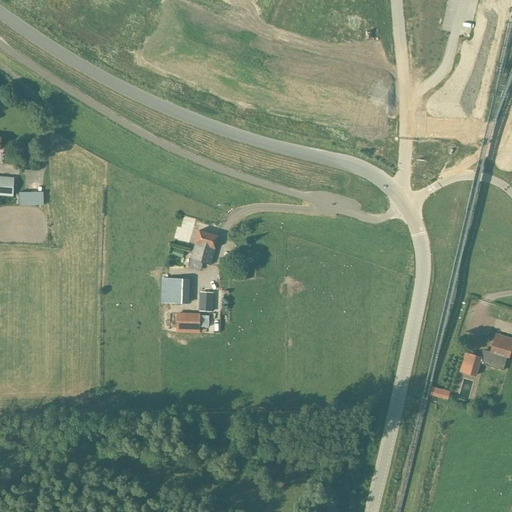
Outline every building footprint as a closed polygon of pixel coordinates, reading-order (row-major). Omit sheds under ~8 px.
[(386,82),(396,47),(375,41),(373,41),(360,38),(363,28),(344,23),(342,23),(340,28),(327,25),(326,27),(300,20),(292,52),(305,55),(306,63),(307,60),(316,58),(328,61),(331,53),(332,60),(333,56),(338,57),(342,56),(349,58),(350,66),(364,69),(371,72),(370,77),(376,78),(378,85),(379,80),(386,82)] [(284,68),(276,89),(298,98),(300,92),(299,91),(300,88),(291,84),(292,80),(296,81),(296,83),(302,85),(306,77),(284,68)] [(0,195),(14,197),(15,178),(0,176),(0,195)] [(19,192),(20,205),(44,205),(43,192),(19,192)] [(192,260),(211,264),(215,248),(218,235),(199,230),(196,243),(192,260)] [(163,302),(188,303),(189,279),(164,278),(163,302)] [(199,311),(212,311),(213,293),(200,293),(199,311)] [(176,330),(200,330),(200,314),(176,314),(176,330)] [(511,345),(511,344),(494,339),(490,352),(487,351),(481,354),(480,357),(479,364),(503,371),(507,357),(509,358),(511,345)] [(480,357),(470,354),(465,372),(476,376),(479,364),(480,357)] [(448,399),(451,390),(433,385),(430,394),(448,399)]
